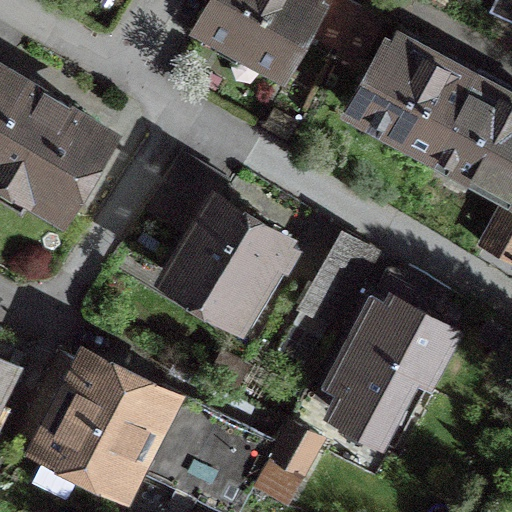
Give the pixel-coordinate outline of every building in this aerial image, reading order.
[(213,0),(202,22),(281,65),(310,11),(316,0),(213,0)] [(341,48),(363,6),(351,0),(316,0),(310,11),(323,18),(314,34),(341,48)] [(511,0),(495,0),(490,11),(511,21),(511,0)] [(341,48),(336,56),(356,67),(383,17),(363,6),(341,48)] [(435,148),(469,86),(440,70),(390,43),(356,105),(412,135),(406,147),(429,160),(435,148)] [(0,171),(59,206),(106,127),(52,95),(0,64),(0,171)] [(511,109),(469,86),(435,148),(511,190),(511,109)] [(298,243),(216,194),(224,181),(182,155),(152,205),(195,230),(169,273),(245,318),(281,259),(287,263),(298,243)] [(511,258),(511,206),(506,203),(484,243),(511,258)] [(375,250),(344,232),(303,302),(335,320),(375,250)] [(391,305),(377,297),(334,377),(348,384),(335,409),(393,440),(453,328),(435,318),(451,287),(408,264),(387,266),(377,286),(396,296),(391,305)] [(159,396),(59,345),(9,443),(29,453),(39,433),(51,439),(35,471),(37,478),(62,491),(68,488),(84,456),(119,473),(155,403),(167,409),(139,464),(233,511),(235,511),(278,440),(166,383),(159,396)] [(0,378),(9,362),(0,357),(0,378)] [(320,436),(289,419),(278,440),(256,481),(284,496),(299,467),(302,469),(320,436)]
